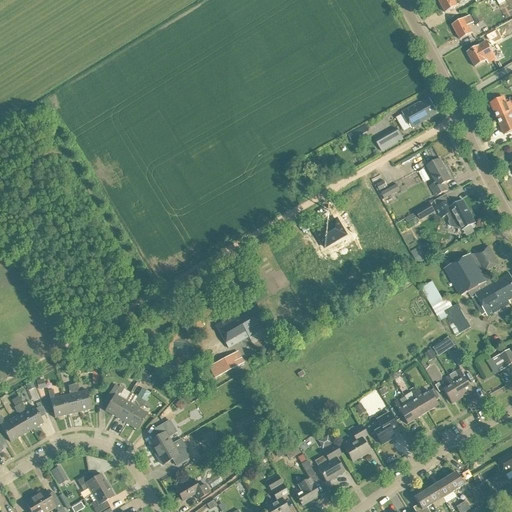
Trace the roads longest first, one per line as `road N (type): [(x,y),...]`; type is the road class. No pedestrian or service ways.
road 1 (track): [(460,118),(152,293)]
road 2 (residential): [(0,484),(62,446),(89,443),(126,460),(159,511)]
road 3 (residential): [(357,511),(511,410)]
road 4 (tertiary): [(511,217),(456,101)]
